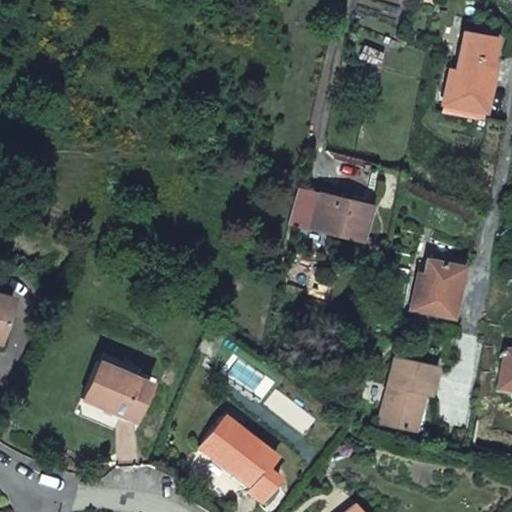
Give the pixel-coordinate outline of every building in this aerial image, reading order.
[(449,69),(441,111),(483,119),(494,61),(490,60),(494,39),(462,33),(455,69),(449,69)] [(295,188),(287,223),(306,228),(315,193),(295,188)] [(315,192),(306,228),(359,242),(368,205),(315,192)] [(415,272),(408,309),(449,317),(460,266),(423,259),(421,274),(415,272)] [(0,333),(10,298),(0,294),(0,333)] [(139,368),(102,352),(98,362),(135,377),(139,368)] [(511,353),(501,352),(496,391),(511,393),(511,353)] [(378,425),(412,432),(420,394),(428,396),(433,365),(392,357),(378,425)] [(79,398),(132,421),(148,383),(135,377),(98,362),(95,361),(79,398)] [(197,447),(249,487),(246,491),(260,502),(278,478),(265,469),(274,456),(222,415),(197,447)]
